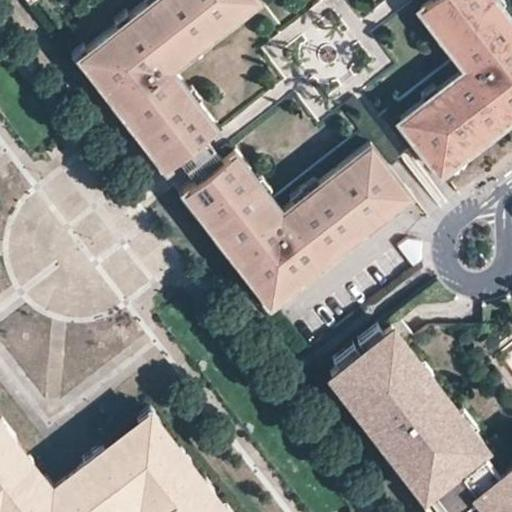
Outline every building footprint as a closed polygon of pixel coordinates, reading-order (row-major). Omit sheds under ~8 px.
[(243,0),(148,0),(132,13),(136,17),(123,27),(119,23),(89,46),(95,54),(88,60),(117,97),(121,93),(131,106),(141,118),(136,122),(154,144),(159,141),(173,160),(180,155),(191,146),(177,128),(205,106),(199,98),(189,86),(172,63),(189,50),(186,45),(198,35),(210,26),(214,31),(237,13),(233,8),(243,0)] [(263,0),(243,0),(233,8),(237,13),(241,18),(263,0)] [(511,17),(500,2),(495,6),(490,0),(465,0),(437,23),(451,41),(468,62),(437,85),(442,92),(430,101),(425,95),(400,114),(403,117),(439,164),(453,154),(449,149),(461,140),(473,131),(477,135),(511,108),(511,17)] [(465,0),(430,0),(424,5),(433,18),(437,23),(465,0)] [(132,13),(128,8),(115,18),(119,23),(123,27),(136,17),(132,13)] [(437,23),(433,18),(428,22),(446,45),(451,41),(437,23)] [(214,31),(210,26),(198,35),(206,45),(218,35),(214,31)] [(206,45),(198,35),(186,45),(189,50),(194,55),(206,45)] [(89,46),(85,41),(78,47),(88,60),(95,54),(89,46)] [(88,60),(78,47),(72,51),(82,64),(87,60),(88,60)] [(117,97),(88,60),(87,60),(116,97),(117,97)] [(442,92),(437,85),(434,81),(422,90),(425,95),(430,101),(442,92)] [(204,94),(194,82),(189,86),(199,98),(204,94)] [(121,93),(117,97),(127,109),(131,106),(121,93)] [(111,101),(121,114),(127,109),(117,97),(116,97),(111,101)] [(141,118),(131,106),(127,109),(136,122),(141,118)] [(219,124),(205,106),(177,128),(191,146),(207,133),(219,124)] [(136,122),(127,109),(121,114),(131,126),(136,122)] [(154,144),(136,122),(153,145),(154,144)] [(480,141),(477,135),(473,131),(461,140),(468,150),(480,141)] [(226,157),(207,133),(191,146),(180,155),(198,178),(210,169),(226,157)] [(300,201),(296,196),(283,206),(270,189),(261,176),(253,167),(225,189),(210,169),(198,178),(191,184),(206,203),(202,207),(222,232),(226,228),(236,241),(245,254),(241,257),(268,291),(275,286),(278,291),(280,289),(335,246),(331,241),(343,232),(355,223),(359,228),(386,206),(382,202),(406,183),(370,138),(321,176),(325,181),(312,191),(300,201)] [(468,150),(461,140),(449,149),(453,154),(439,164),(443,169),(468,150)] [(173,160),(159,141),(154,144),(168,163),(173,160)] [(168,163),(154,144),(153,145),(148,149),(163,168),(168,163)] [(253,167),(238,148),(226,157),(210,169),(225,189),(253,167)] [(321,176),(319,174),(317,172),(304,181),(312,191),(325,181),(321,176)] [(275,185),(266,173),(261,176),(270,189),(275,185)] [(312,191),(304,181),(292,191),(296,196),(300,201),(312,191)] [(413,193),(406,183),(382,202),(386,206),(390,211),(410,195),(413,193)] [(206,203),(191,184),(187,187),(202,207),(206,203)] [(202,207),(187,187),(181,192),(196,211),(201,207),(202,207)] [(222,232),(202,207),(201,207),(221,233),(222,232)] [(363,232),(359,228),(355,223),(343,232),(351,242),(363,232)] [(236,241),(226,228),(222,232),(231,244),(236,241)] [(231,244),(222,232),(221,233),(216,236),(226,249),(231,244)] [(351,242),(343,232),(331,241),(335,246),(339,251),(351,242)] [(245,254),(236,241),(231,244),(241,257),(245,254)] [(241,257),(231,244),(226,249),(235,262),(240,258),(241,257)] [(268,291),(241,257),(240,258),(267,292),(268,291)] [(278,291),(275,286),(268,291),(272,301),(282,296),(278,291)] [(272,301),(268,291),(267,292),(262,296),(270,306),(272,301)] [(406,322),(400,314),(391,321),(408,343),(416,336),(406,322)] [(383,327),(378,320),(357,335),(363,343),(367,349),(374,343),(369,338),(383,327)] [(436,380),(428,370),(423,373),(417,366),(422,362),(408,343),(391,321),(383,327),(369,338),(374,343),(367,349),(363,343),(358,346),(363,352),(356,357),(351,351),(337,361),(329,368),(360,408),(365,404),(371,411),(366,415),(391,447),(397,455),(401,452),(407,460),(412,467),(409,470),(413,475),(415,477),(426,492),(433,486),(449,507),(442,511),(447,511),(474,491),(482,485),(495,502),(500,508),(494,511),(511,511),(511,460),(500,469),(482,447),(488,442),(475,424),(472,426),(467,430),(454,414),(457,412),(451,404),(445,409),(436,397),(442,392),(434,382),(436,380)] [(358,346),(353,339),(332,354),(337,361),(351,351),(356,357),(363,352),(358,346)] [(431,367),(426,360),(422,362),(417,366),(423,373),(428,370),(431,367)] [(446,397),(442,392),(436,397),(445,409),(451,404),(446,397)] [(157,410),(151,401),(138,411),(141,415),(145,420),(152,414),(157,410)] [(371,411),(365,404),(360,408),(359,409),(365,416),(366,415),(371,411)] [(476,422),(464,406),(457,412),(454,414),(467,430),(472,426),(475,424),(476,422)] [(56,483),(48,490),(38,478),(43,474),(12,435),(7,439),(0,429),(0,511),(115,511),(104,499),(129,478),(136,487),(129,493),(137,502),(144,511),(229,511),(228,510),(225,511),(221,511),(216,506),(221,502),(208,485),(203,488),(196,480),(201,476),(152,414),(145,420),(141,415),(105,444),(109,449),(92,462),(88,457),(56,483)] [(16,431),(3,415),(0,417),(0,429),(7,439),(12,435),(16,431)] [(105,444),(101,439),(84,452),(88,457),(92,462),(109,449),(105,444)] [(407,460),(401,452),(397,455),(391,447),(390,448),(402,463),(407,460)] [(402,463),(390,448),(385,452),(397,467),(402,463)] [(412,467),(407,460),(402,463),(414,478),(415,477),(413,475),(409,470),(412,467)] [(414,478),(402,463),(397,467),(409,482),(414,478)] [(56,483),(52,477),(47,471),(43,474),(38,478),(48,490),(56,483)] [(212,481),(206,472),(201,476),(196,480),(203,488),(208,485),(212,481)] [(136,487),(129,478),(104,499),(115,511),(124,511),(137,502),(129,493),(136,487)] [(495,502),(482,485),(474,491),(487,508),(495,502)] [(442,511),(449,507),(433,486),(426,492),(425,493),(439,511),(442,511)] [(439,511),(425,493),(420,496),(432,511),(439,511)]
